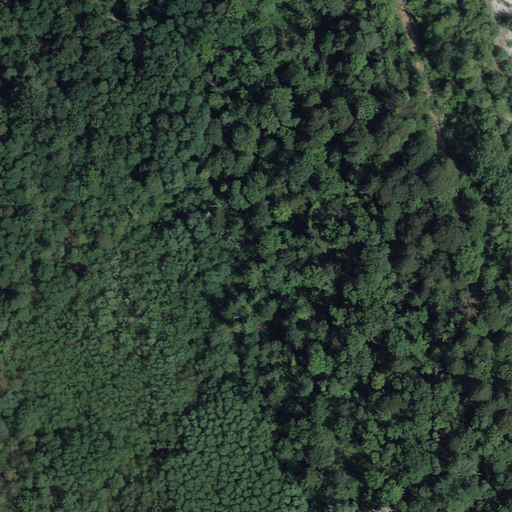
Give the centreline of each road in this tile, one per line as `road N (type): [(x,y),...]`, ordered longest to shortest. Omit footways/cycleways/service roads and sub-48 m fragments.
road 1 (track): [(277,511),(270,455),(217,311),(149,51)]
road 2 (track): [(149,51),(277,0)]
